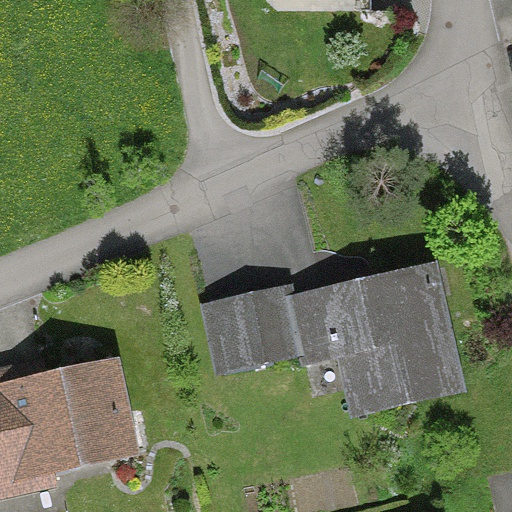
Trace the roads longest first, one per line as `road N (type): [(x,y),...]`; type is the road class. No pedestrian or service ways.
road 1 (residential): [(0,287),(370,124),(478,96)]
road 2 (residential): [(478,96),(511,248)]
